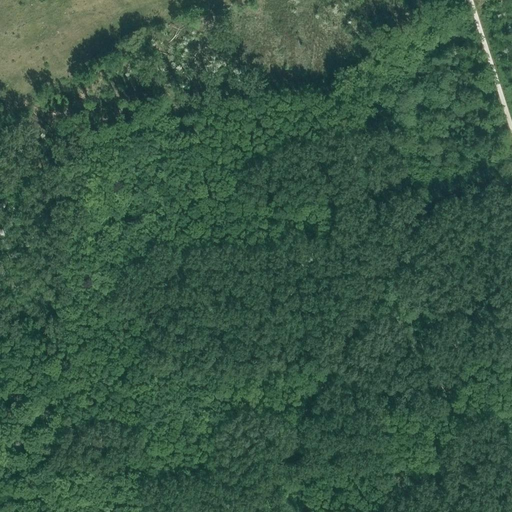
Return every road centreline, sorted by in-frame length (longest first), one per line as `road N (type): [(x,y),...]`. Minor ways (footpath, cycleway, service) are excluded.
road 1 (track): [(0,185),(196,100),(337,84),(447,0)]
road 2 (track): [(511,178),(450,195),(415,216),(252,511)]
